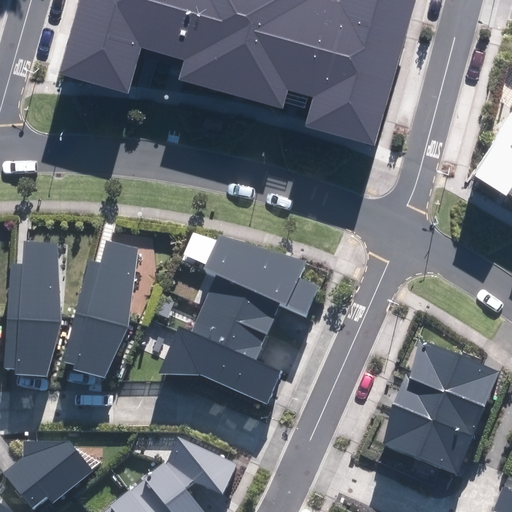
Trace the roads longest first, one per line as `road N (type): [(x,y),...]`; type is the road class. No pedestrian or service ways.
road 1 (residential): [(397,231),(240,175),(91,154),(0,151)]
road 2 (residential): [(0,415),(155,411),(232,426),(304,458)]
road 3 (residential): [(304,458),(397,231)]
road 4 (residential): [(397,231),(466,0)]
road 5 (residential): [(511,295),(397,231)]
road 6 (residential): [(304,458),(417,511)]
